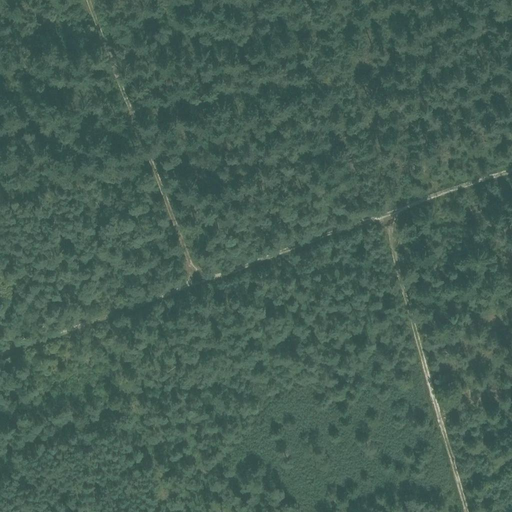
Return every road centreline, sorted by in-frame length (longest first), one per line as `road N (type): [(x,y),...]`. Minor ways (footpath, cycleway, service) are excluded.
road 1 (track): [(511,175),(153,303)]
road 2 (track): [(87,0),(199,287)]
road 3 (track): [(0,359),(153,303)]
